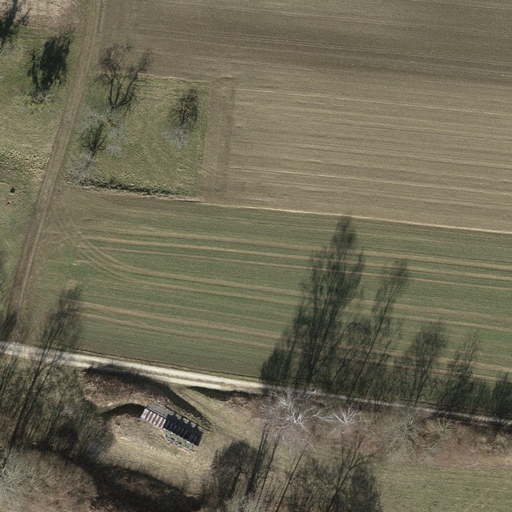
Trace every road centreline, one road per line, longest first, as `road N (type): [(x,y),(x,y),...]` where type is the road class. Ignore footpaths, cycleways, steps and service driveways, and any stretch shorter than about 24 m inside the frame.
road 1 (track): [(511,425),(0,344)]
road 2 (track): [(15,347),(96,0)]
